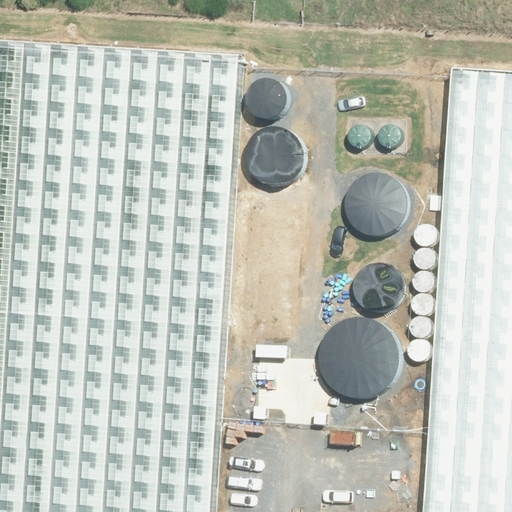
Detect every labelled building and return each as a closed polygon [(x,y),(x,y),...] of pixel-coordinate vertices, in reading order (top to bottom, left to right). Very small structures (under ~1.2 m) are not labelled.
[(0,59),(0,511),(194,511),(225,76),(0,59)] [(298,133),(310,120),(295,106),(300,101),(276,78),(248,107),(272,130),(283,119),(298,133)] [(511,511),(511,86),(439,82),(412,511),(511,511)] [(267,184),(272,186),(277,187),(282,187),(287,186),(291,184),(296,182),(299,179),(303,175),(305,170),(307,166),(308,161),(308,156),(307,151),(305,146),(302,142),(299,138),(295,135),(291,132),(287,131),(282,130),(277,130),(272,131),(267,133),(263,135),(259,138),(256,142),(253,146),(252,151),(251,156),(251,161),(252,166),(253,170),(256,175),(259,179),(263,182),(267,184)] [(371,177),(365,179),(361,183),(357,187),(354,191),(352,196),(350,202),(350,207),(351,213),(352,218),(355,223),(358,227),(362,231),(367,234),(372,236),(377,237),(383,238),(388,237),(393,235),(398,233),(403,230),(406,226),(409,221),(411,216),(413,211),(413,205),(412,200),(411,194),(408,189),(405,185),(401,181),(396,178),(391,176),(386,175),(380,175),(375,175),(371,177)] [(399,269),(396,267),(392,264),(387,263),(383,262),(378,262),(373,263),(369,264),(365,267),(361,270),(358,274),(356,278),(355,282),(354,287),(354,291),(355,296),(356,300),(359,304),(362,308),(365,311),(370,313),(374,315),(379,316),(383,315),(388,315),(392,313),(396,311),(400,308),(403,304),(405,300),(407,295),(407,291),(407,286),(407,281),(405,277),(403,273),(399,269)] [(331,338),(329,342),(326,349),(325,356),(325,363),(326,370),(328,377),(332,383),(336,388),(342,393),(348,397),(354,399),(361,400),(368,401),(376,399),(382,397),(388,394),(394,389),(399,384),(402,378),(405,371),(406,364),(406,357),(405,350),(403,343),(399,337),(395,331),(389,327),(383,323),(376,320),(369,319),(362,319),(355,320),(349,323),(342,326),(337,331),(332,336),(331,338)]
